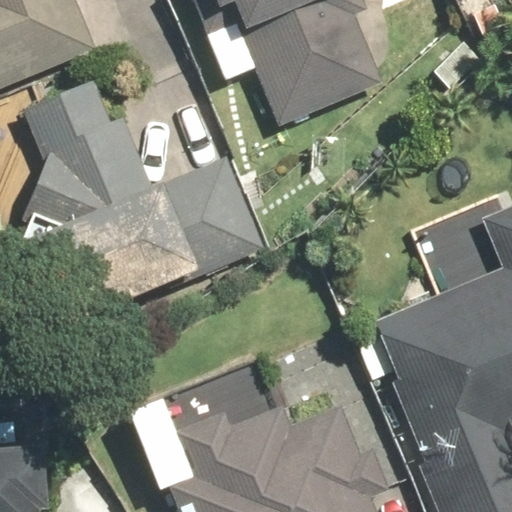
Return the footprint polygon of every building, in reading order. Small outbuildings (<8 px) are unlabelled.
[(0,0),(0,87),(91,51),(70,0),(0,0)] [(191,0),(200,21),(227,10),(275,129),(387,84),(353,0),(191,0)] [(104,77),(19,111),(38,164),(4,255),(36,337),(256,249),(221,161),(149,190),(104,77)] [(511,204),(477,220),(500,272),(353,336),(430,511),(511,511),(511,442),(503,422),(511,418),(511,204)] [(186,479),(157,491),(166,511),(372,511),(365,495),(410,476),(372,388),(277,430),(268,409),(221,430),(213,413),(166,433),(186,479)] [(31,511),(33,444),(0,442),(0,511),(31,511)]
